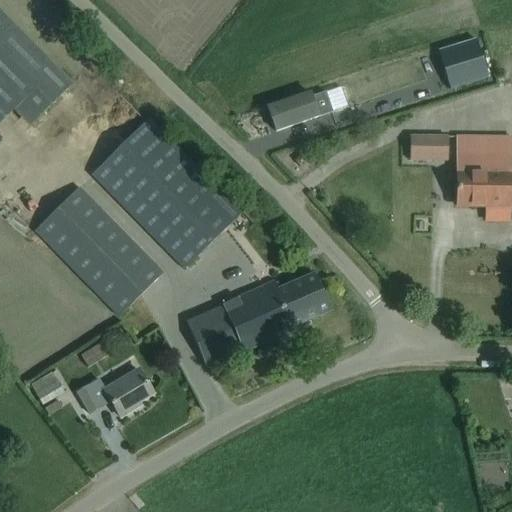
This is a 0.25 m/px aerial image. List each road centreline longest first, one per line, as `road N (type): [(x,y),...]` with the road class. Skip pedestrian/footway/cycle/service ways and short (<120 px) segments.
road 1 (unclassified): [(408,341),(337,259),(75,0)]
road 2 (unknown): [(0,174),(54,153),(146,234),(174,274),(229,422)]
road 3 (unclassified): [(85,511),(229,422),(408,341)]
